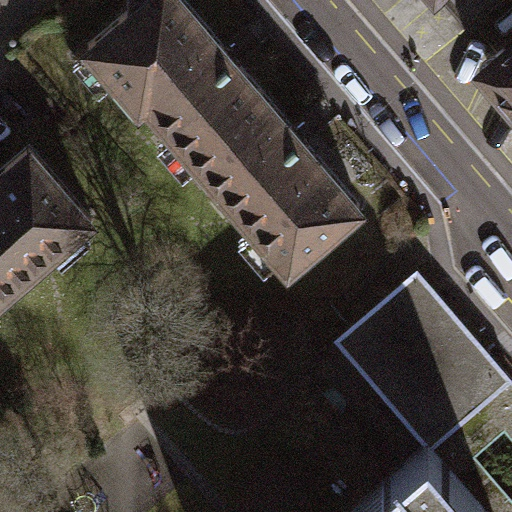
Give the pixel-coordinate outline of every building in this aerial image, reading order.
[(168,126),(239,64),(184,0),(128,0),(128,6),(85,45),(137,106),(146,99),(168,126)] [(445,0),(464,22),(489,0),(445,0)] [(511,30),(475,61),(511,105),(511,30)] [(358,203),(239,64),(168,126),(288,266),(358,203)] [(0,161),(0,299),(97,216),(29,136),(0,161)] [(418,266),(335,336),(426,441),(428,439),(433,445),(511,376),(511,374),(487,346),(418,266)] [(428,439),(426,441),(391,471),(401,483),(367,511),(491,511),(464,481),(433,445),(428,439)]
